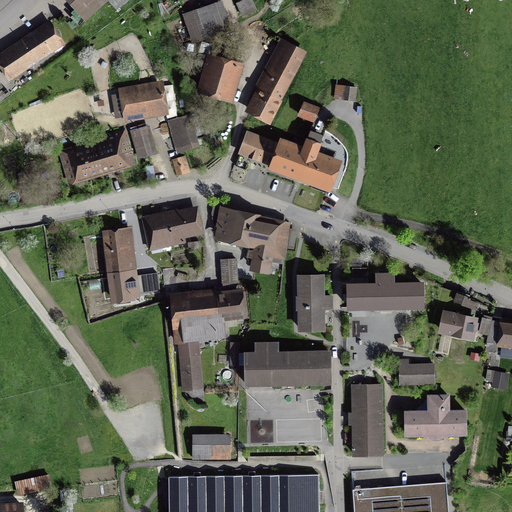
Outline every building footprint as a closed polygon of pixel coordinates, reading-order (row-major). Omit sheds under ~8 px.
[(68,0),(85,18),(105,0),(68,0)] [(251,0),(242,0),(237,3),(243,16),(256,10),(251,0)] [(224,30),(215,4),(186,15),(195,40),(224,30)] [(61,43),(48,24),(23,41),(24,43),(0,58),(0,61),(11,78),(18,73),(17,70),(35,59),(35,60),(61,43)] [(305,53),(286,43),(250,110),(269,121),(305,53)] [(206,79),(203,91),(227,98),(237,65),(234,64),(237,54),(204,44),(197,64),(205,66),(201,78),(206,79)] [(337,85),(335,98),(353,101),(355,87),(337,85)] [(165,108),(162,88),(122,95),(125,114),(165,108)] [(300,114),(313,120),(318,109),(305,103),(300,114)] [(170,121),(177,146),(196,141),(189,116),(170,121)] [(303,150),(280,142),(279,145),(271,164),(271,165),(329,186),(338,164),(315,156),(325,131),(311,126),(303,150)] [(147,127),(132,131),(134,138),(149,133),(147,127)] [(68,179),(133,160),(124,130),(104,136),(105,141),(61,154),(68,179)] [(279,145),(247,133),(241,152),(271,164),(279,145)] [(40,152),(43,159),(51,157),(48,149),(40,152)] [(178,176),(189,172),(186,162),(184,162),(183,156),(173,159),(178,176)] [(268,270),(269,262),(282,264),(288,226),(259,220),(259,218),(221,210),(217,226),(221,227),(219,236),(248,242),(248,245),(256,247),(252,267),(268,270)] [(184,242),(183,233),(199,230),(195,211),(144,222),(150,249),(184,242)] [(126,246),(131,245),(130,231),(105,235),(108,262),(111,287),(118,286),(118,281),(135,278),(134,273),(130,274),(128,259),(127,259),(126,246)] [(237,281),(236,259),(222,259),(223,282),(237,281)] [(143,288),(154,286),(152,273),(141,275),(143,288)] [(356,285),(356,307),(415,306),(414,284),(393,285),(394,274),(376,274),(377,285),(356,285)] [(300,277),(300,297),(298,297),(298,308),(301,308),(301,328),(300,329),(323,329),(322,308),(328,308),(328,296),(322,297),(322,276),(299,276),(300,277)] [(242,314),(240,292),(229,293),(229,290),(216,292),(216,295),(173,300),(177,340),(222,335),(220,317),(242,314)] [(464,296),(457,294),(454,301),(462,304),(464,296)] [(460,313),(459,316),(445,313),(441,330),(471,337),(475,319),(467,318),(468,314),(460,313)] [(492,318),(492,317),(484,315),(480,333),(488,334),(492,318)] [(492,318),(488,334),(484,351),(496,352),(497,346),(499,346),(499,342),(511,343),(511,322),(511,320),(511,319),(502,318),(492,317),(492,318)] [(239,343),(231,343),(231,363),(238,364),(239,343)] [(247,384),(247,383),(330,382),(329,352),(277,353),(278,343),(256,344),(256,353),(246,353),(245,353),(246,384),(247,384)] [(202,387),(199,358),(181,360),(183,389),(202,387)] [(400,365),(400,383),(434,383),(434,364),(400,365)] [(492,387),(505,389),(507,376),(494,374),(492,387)] [(354,413),(349,413),(350,424),(354,423),(354,454),(382,453),(381,385),(353,386),(353,387),(354,413)] [(442,435),(444,433),(466,432),(465,411),(448,411),(448,395),(429,396),(429,403),(421,411),(405,411),(406,433),(428,433),(430,435),(436,437),(442,435)] [(193,458),(229,458),(229,440),(193,440),(193,458)] [(319,511),(319,474),(168,476),(168,511),(319,511)] [(48,475),(16,482),(19,494),(50,487),(48,475)] [(354,511),(448,511),(446,481),(352,489),(354,511)]
